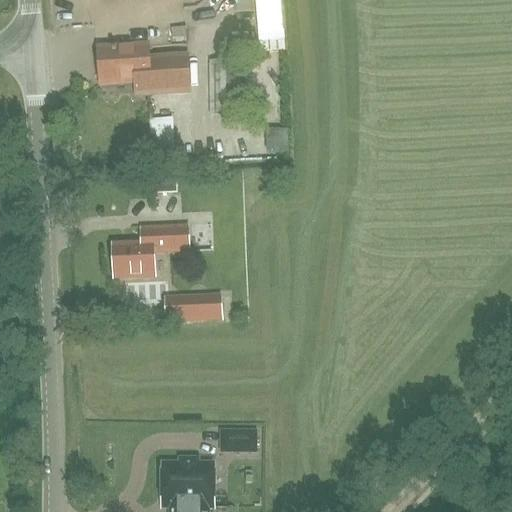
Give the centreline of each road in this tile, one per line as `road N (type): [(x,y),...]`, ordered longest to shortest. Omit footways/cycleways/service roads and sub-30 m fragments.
road 1 (tertiary): [(50,511),(27,53)]
road 2 (track): [(391,511),(511,385)]
